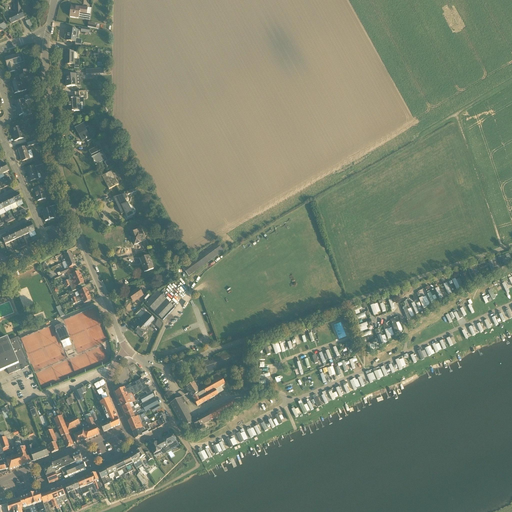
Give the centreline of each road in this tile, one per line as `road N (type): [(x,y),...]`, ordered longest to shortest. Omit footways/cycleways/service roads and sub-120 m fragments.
road 1 (unclassified): [(149,363),(169,367),(511,246)]
road 2 (unclassified): [(120,352),(62,179),(46,34)]
road 3 (track): [(288,402),(511,303)]
road 4 (track): [(186,444),(205,444),(288,402),(277,394),(230,396),(195,414),(187,399)]
road 5 (residential): [(2,264),(44,238),(0,133)]
road 6 (track): [(456,115),(502,249)]
road 7 (residential): [(0,481),(126,427)]
